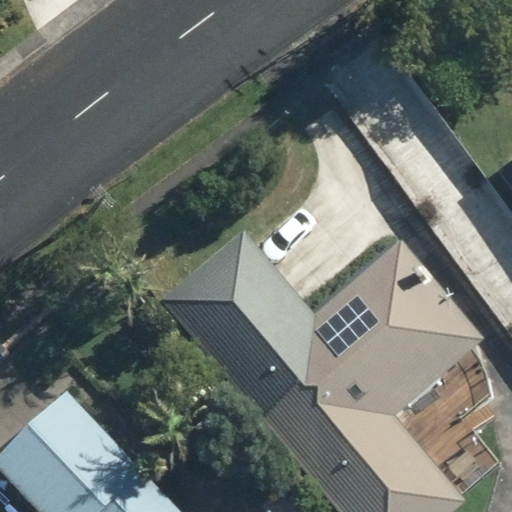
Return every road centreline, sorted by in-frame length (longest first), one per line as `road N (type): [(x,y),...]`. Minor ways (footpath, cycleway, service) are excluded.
road 1 (unknown): [(307,0),(511,283)]
road 2 (residential): [(239,0),(0,176)]
